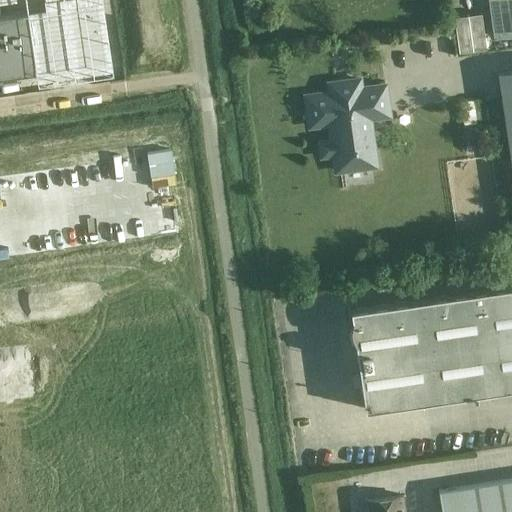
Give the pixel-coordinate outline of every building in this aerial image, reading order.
[(24,0),(26,11),(0,14),(0,76),(110,61),(101,0),(24,0)] [(511,0),(488,0),(494,36),(511,34),(511,0)] [(486,48),(481,13),(454,16),(458,51),(486,48)] [(501,95),(511,171),(511,68),(497,71),(501,95)] [(361,88),(360,78),(329,83),(330,92),(306,95),(310,126),(330,123),(336,170),(376,165),(369,118),(389,115),(385,84),(361,88)] [(511,284),(469,291),(350,308),(365,408),(484,391),(511,386),(511,284)] [(441,511),(511,511),(511,478),(438,490),(441,511)] [(404,511),(402,495),(366,500),(367,511),(404,511)]
